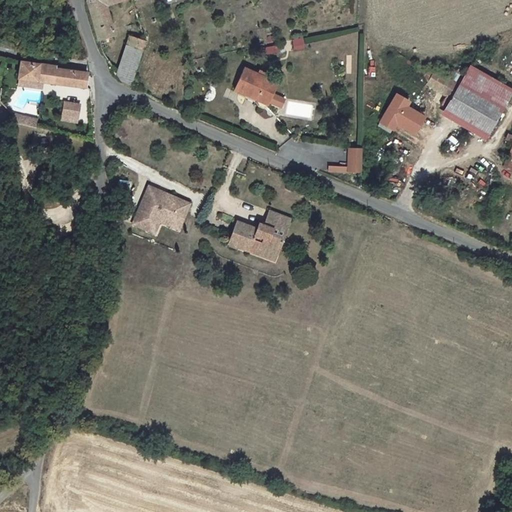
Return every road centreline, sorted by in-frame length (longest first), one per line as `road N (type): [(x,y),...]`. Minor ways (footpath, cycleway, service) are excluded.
road 1 (residential): [(511,260),(165,112),(100,74)]
road 2 (unclassified): [(36,464),(85,322),(102,154),(100,74)]
